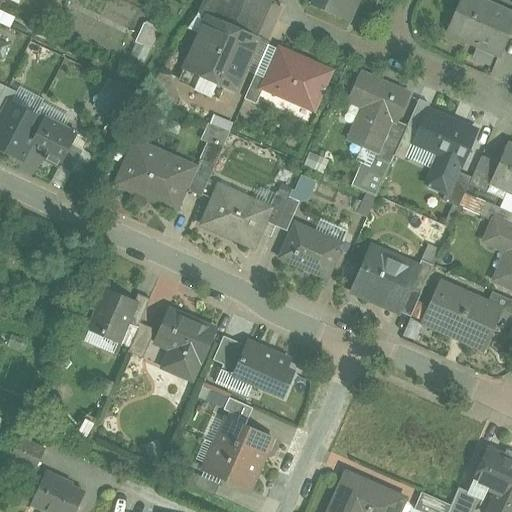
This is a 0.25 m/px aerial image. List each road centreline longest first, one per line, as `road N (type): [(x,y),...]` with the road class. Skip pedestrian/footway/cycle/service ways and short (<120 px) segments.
road 1 (residential): [(0,181),(354,337)]
road 2 (residential): [(278,511),(354,337)]
road 3 (residential): [(402,0),(397,35),(409,58),(511,105)]
road 4 (residential): [(354,337),(511,408)]
